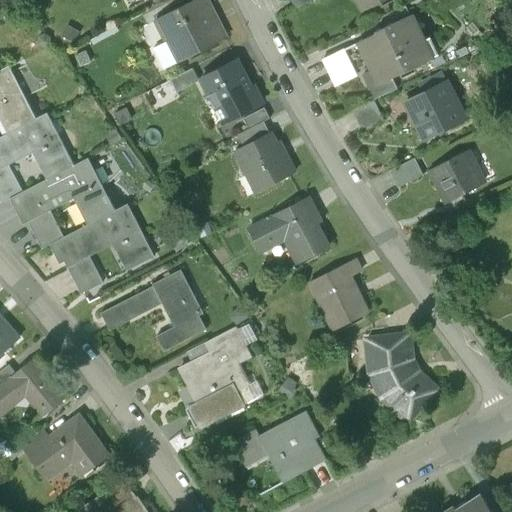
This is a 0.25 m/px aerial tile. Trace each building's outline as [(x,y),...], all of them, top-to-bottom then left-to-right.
[(204,0),(195,0),(156,21),(166,41),(154,47),(165,68),(177,62),(224,38),(204,0)] [(357,0),(362,9),(381,0),(357,0)] [(412,13),(376,31),(377,33),(360,41),(366,55),(373,52),(379,65),(365,72),(371,86),(393,75),(427,59),(419,41),(425,39),(412,13)] [(346,49),(324,59),(330,72),(352,62),(346,49)] [(236,60),(201,78),(216,107),(220,105),(227,118),(223,121),(223,122),(261,102),(253,86),(250,87),(236,60)] [(0,107),(3,106),(14,129),(35,118),(9,66),(0,70),(0,107)] [(192,68),(170,79),(177,91),(198,80),(192,68)] [(393,75),(371,86),(376,97),(398,87),(393,75)] [(447,79),(409,98),(418,118),(415,120),(424,139),(461,121),(455,107),(459,105),(447,79)] [(374,98),(352,109),(362,130),(384,119),(374,98)] [(264,107),(242,118),(248,128),(263,120),(269,117),(264,107)] [(74,166),(47,113),(35,118),(14,129),(0,136),(0,161),(8,158),(31,146),(36,156),(43,153),(55,176),(74,166)] [(248,128),(239,133),(244,144),(269,132),(263,120),(248,128)] [(244,144),(234,149),(246,173),(250,172),(259,188),(293,171),(285,154),(281,155),(269,132),(244,144)] [(469,150),(431,169),(441,189),(445,186),(452,200),(484,184),(475,165),(477,164),(469,150)] [(8,158),(0,161),(0,194),(3,201),(11,197),(11,198),(24,191),(8,158)] [(116,210),(89,158),(74,166),(55,176),(24,191),(11,198),(21,217),(26,214),(43,247),(50,244),(63,237),(46,204),(71,191),(76,202),(83,198),(95,221),(116,210)] [(416,158),(392,171),(399,186),(424,174),(416,158)] [(308,197),(248,227),(258,247),(282,234),(298,262),(329,246),(312,213),(315,211),(308,197)] [(63,237),(50,244),(60,262),(66,259),(81,289),(101,279),(86,249),(111,236),(116,248),(123,245),(134,266),(154,256),(128,204),(116,210),(95,221),(63,237)] [(357,259),(337,269),(342,280),(352,275),(362,270),(357,259)] [(342,280),(337,269),(312,282),(329,315),(337,311),(344,324),(370,311),(352,275),(342,280)] [(194,299),(179,271),(152,285),(153,287),(122,303),(131,320),(162,304),(174,326),(156,335),(164,350),(205,329),(190,301),(194,299)] [(122,303),(101,314),(110,331),(131,320),(122,303)] [(18,339),(0,318),(0,353),(3,351),(3,352),(18,339)] [(211,352),(179,369),(188,387),(190,386),(198,402),(189,407),(200,427),(242,405),(224,369),(237,362),(228,345),(240,339),(234,326),(207,340),(211,352)] [(410,333),(370,337),(375,375),(385,374),(392,390),(384,397),(413,418),(440,388),(421,372),(414,355),(410,333)] [(64,398),(33,360),(17,374),(0,387),(0,415),(26,395),(43,415),(64,398)] [(9,364),(0,371),(0,387),(17,374),(9,364)] [(108,456),(81,418),(52,438),(29,454),(43,473),(69,455),(83,474),(108,456)] [(306,470),(281,423),(258,435),(255,429),(233,441),(241,457),(263,445),(283,482),(306,470)] [(45,429),(23,445),(29,454),(52,438),(45,429)] [(326,459),(315,438),(301,445),(312,466),(326,459)] [(122,478),(77,509),(79,511),(146,511),(136,497),(135,498),(122,478)] [(492,511),(481,493),(456,508),(455,506),(445,511),(492,511)]
